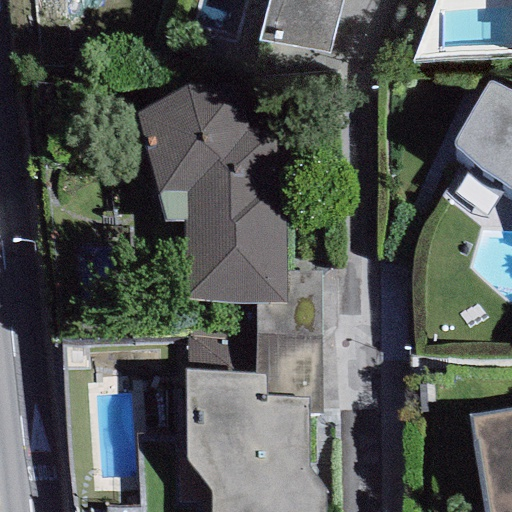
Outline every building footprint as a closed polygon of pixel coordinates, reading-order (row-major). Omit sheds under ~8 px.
[(268,0),(260,37),(329,53),(341,0),(268,0)] [(188,112),(135,141),(165,246),(187,245),(182,324),(285,319),(283,222),(275,221),(273,149),(246,152),(235,111),(188,112)] [(511,124),(494,116),(489,116),(454,173),(455,178),(511,211),(511,124)] [(324,511),(310,493),(308,417),(265,417),(265,395),(184,402),(185,484),(209,511),(324,511)] [(511,511),(511,433),(470,443),(481,511),(511,511)]
